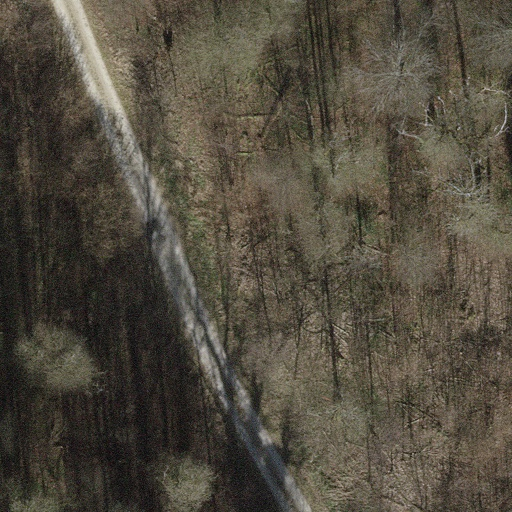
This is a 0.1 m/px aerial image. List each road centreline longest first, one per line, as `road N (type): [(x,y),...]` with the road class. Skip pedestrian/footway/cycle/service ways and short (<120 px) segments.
road 1 (track): [(79,0),(194,298),(315,511)]
road 2 (motorway): [(284,0),(334,511)]
